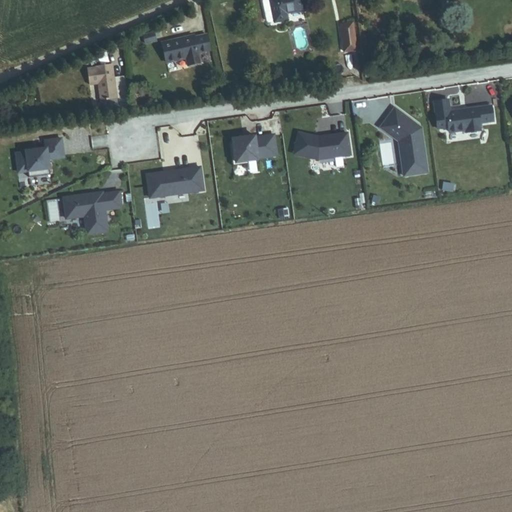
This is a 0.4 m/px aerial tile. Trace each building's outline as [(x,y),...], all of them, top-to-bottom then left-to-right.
[(302,0),(262,0),(262,1),(266,23),(268,24),(288,20),(286,15),(305,11),(302,0)] [(353,22),(341,24),(345,46),(356,45),(353,22)] [(154,32),(143,35),(145,44),(156,41),(154,32)] [(188,67),(201,64),(194,36),(162,44),(167,64),(186,59),(188,67)] [(101,102),(128,98),(126,78),(115,79),(113,65),(97,67),(97,69),(88,71),(89,86),(98,84),(101,102)] [(480,129),(479,122),(492,120),(490,105),(465,109),(465,110),(461,111),(460,109),(449,111),(447,99),(433,101),(437,128),(448,126),(448,131),(465,129),(466,131),(480,129)] [(421,174),(415,129),(388,109),(373,128),(392,142),(397,141),(400,162),(395,162),(397,177),(421,174)] [(312,161),(345,156),(342,135),(313,139),(293,135),(288,156),(312,161)] [(228,144),(225,144),(228,168),(244,166),(244,162),(254,161),(253,160),(273,157),(270,137),(251,139),(240,141),(239,139),(228,141),(228,144)] [(58,140),(42,143),(43,150),(22,153),(23,154),(13,156),(15,175),(25,173),(26,179),(47,176),(45,161),(61,159),(58,140)] [(146,200),(199,192),(196,170),(166,174),(166,176),(163,177),(163,174),(143,177),(146,200)] [(82,218),(84,236),(105,233),(102,211),(119,209),(117,193),(100,196),(100,194),(87,196),(87,197),(83,198),(83,196),(61,200),(64,220),(82,218)]
